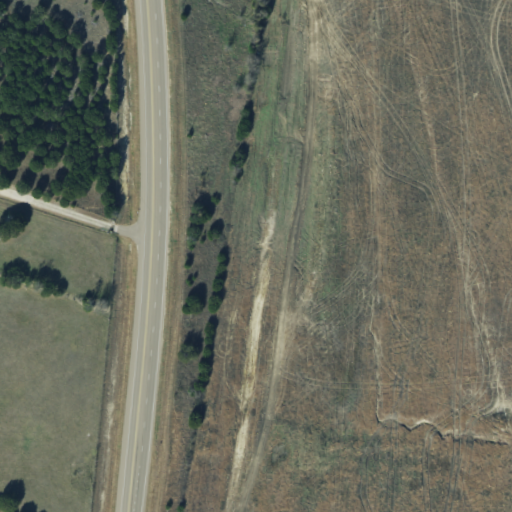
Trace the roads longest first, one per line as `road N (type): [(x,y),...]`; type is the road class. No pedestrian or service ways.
road 1 (track): [(288,0),(223,511)]
road 2 (secondary): [(124,511),(149,194),(143,0)]
